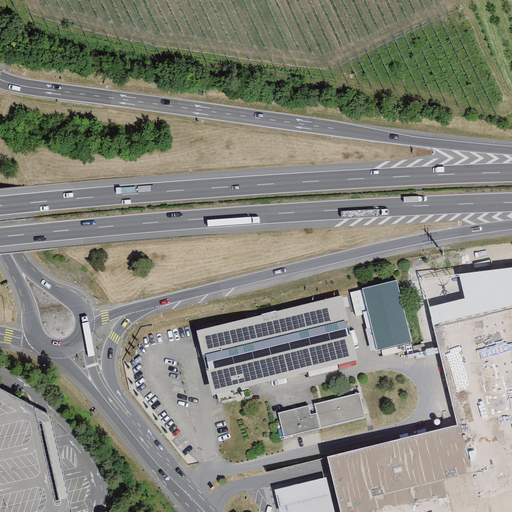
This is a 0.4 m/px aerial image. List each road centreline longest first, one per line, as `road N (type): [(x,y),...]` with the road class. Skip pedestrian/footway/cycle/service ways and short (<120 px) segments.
road 1 (motorway): [(511,150),(0,79)]
road 2 (motorway): [(0,236),(511,202)]
road 3 (motorway): [(511,172),(0,205)]
road 4 (motorway): [(141,305),(383,246),(511,224)]
road 5 (motorway): [(125,419),(109,350),(141,305)]
road 6 (tertiary): [(125,419),(204,511)]
